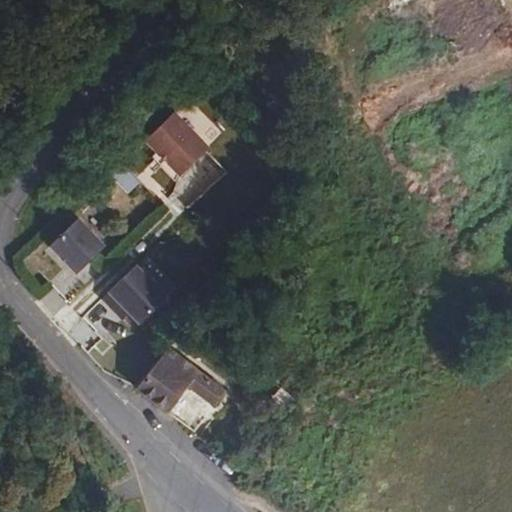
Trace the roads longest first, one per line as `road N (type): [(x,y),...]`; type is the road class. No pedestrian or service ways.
road 1 (tertiary): [(0,208),(81,96),(173,0)]
road 2 (tertiary): [(0,281),(178,477)]
